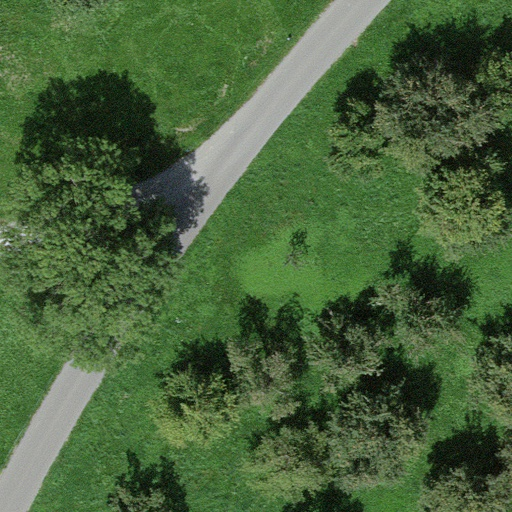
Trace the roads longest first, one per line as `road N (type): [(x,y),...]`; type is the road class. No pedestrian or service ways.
road 1 (unclassified): [(366,0),(204,189),(79,391),(16,511)]
road 2 (track): [(0,243),(204,189)]
